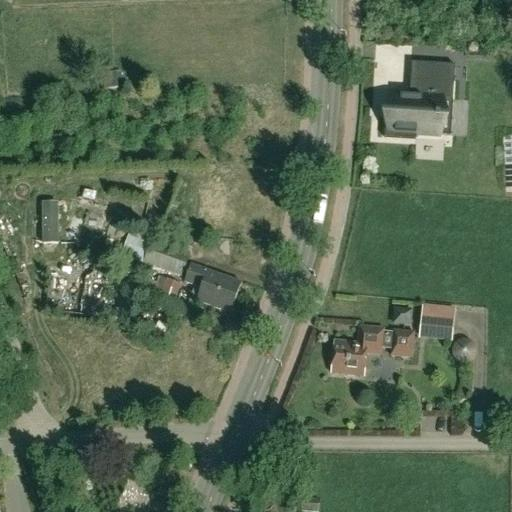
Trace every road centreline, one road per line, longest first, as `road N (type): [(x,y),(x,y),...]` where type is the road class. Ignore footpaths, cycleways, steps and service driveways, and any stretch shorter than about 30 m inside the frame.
road 1 (secondary): [(236,436),(309,231),(324,142),(331,0)]
road 2 (unclassified): [(511,443),(236,436)]
road 3 (residential): [(41,445),(236,436)]
